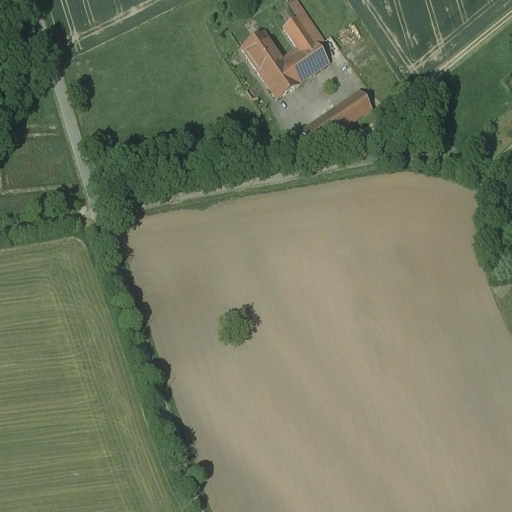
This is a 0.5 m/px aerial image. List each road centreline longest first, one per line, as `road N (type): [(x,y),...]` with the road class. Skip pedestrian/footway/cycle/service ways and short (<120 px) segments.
road 1 (unclassified): [(33,0),(199,511)]
road 2 (track): [(344,163),(354,141),(511,14)]
